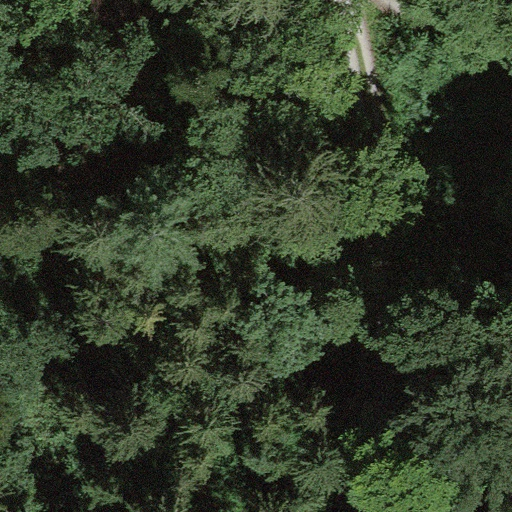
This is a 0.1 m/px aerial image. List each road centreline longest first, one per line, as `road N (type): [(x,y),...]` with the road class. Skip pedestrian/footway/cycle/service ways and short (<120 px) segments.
road 1 (track): [(345,0),(408,324),(340,511)]
road 2 (track): [(408,324),(511,129)]
